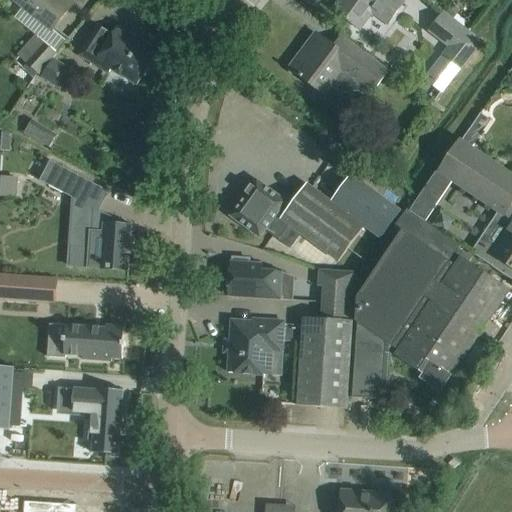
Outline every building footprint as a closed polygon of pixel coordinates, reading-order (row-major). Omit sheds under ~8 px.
[(67,0),(14,0),(33,15),(52,30),(61,20),(73,4),(67,0)] [(385,23),(401,1),(399,0),(342,0),(334,10),(346,18),(345,19),(348,21),(348,20),(359,29),(371,13),(385,23)] [(462,65),(482,39),(444,10),(427,32),(447,48),(441,55),(441,56),(426,76),(443,88),(461,64),(462,65)] [(137,86),(157,55),(131,39),(133,35),(118,26),(109,40),(95,31),(80,56),(109,74),(112,69),(137,86)] [(290,69),(311,85),(325,96),(332,86),(342,93),(365,89),(373,95),(388,71),(342,37),(341,38),(352,46),(345,56),(316,34),(290,69)] [(27,62),(39,73),(55,54),(43,44),(27,62)] [(41,78),(61,90),(73,69),(54,58),(41,78)] [(26,121),(20,136),(48,146),(54,131),(26,121)] [(472,126),(462,141),(473,148),(483,133),(472,126)] [(471,253),(511,279),(511,206),(511,205),(511,203),(511,174),(473,148),(462,141),(459,139),(437,172),(497,212),(471,253)] [(41,179),(40,181),(74,199),(79,202),(80,201),(78,200),(87,182),(109,193),(110,194),(111,193),(50,161),(50,162),(41,179)] [(401,212),(351,175),(331,202),(365,227),(380,239),(401,212)] [(0,177),(0,198),(13,199),(14,179),(0,177)] [(307,184),(290,207),(257,182),(253,188),(251,186),(245,194),(247,196),(233,215),(231,214),(228,218),(245,230),(246,228),(260,238),(265,232),(278,242),(290,226),(338,262),(365,227),(331,202),(307,184)] [(418,199),(409,212),(425,223),(436,208),(420,197),(418,199)] [(117,226),(118,222),(118,221),(99,211),(87,204),(86,205),(93,209),(90,247),(70,246),(69,266),(128,271),(129,271),(130,255),(132,255),(132,254),(130,254),(130,246),(132,246),(132,245),(130,244),(132,225),(131,225),(131,227),(117,226)] [(459,249),(461,246),(425,223),(409,212),(407,210),(360,273),(357,278),(349,398),(387,401),(391,353),(394,355),(463,252),(459,249)] [(0,222),(0,231),(21,232),(21,223),(0,222)] [(472,258),(463,252),(394,355),(423,374),(420,379),(441,393),(510,291),(469,263),(472,258)] [(233,257),(233,260),(230,260),(228,295),(281,298),(283,270),(262,268),(262,262),(249,261),(249,258),(233,257)] [(357,278),(360,273),(319,270),(318,286),(323,286),(321,320),(303,318),(302,326),(284,325),(284,322),(262,321),(262,323),(232,321),(229,373),(265,376),(267,352),(282,353),(283,341),(301,342),(297,406),(347,409),(348,398),(349,398),(357,278)] [(0,275),(0,299),(34,302),(36,278),(0,275)] [(67,324),(64,356),(83,357),(83,360),(111,362),(111,359),(122,360),(124,327),(104,326),(104,327),(67,324)] [(0,366),(0,429),(10,431),(10,426),(20,427),(22,401),(12,400),(14,368),(0,366)] [(59,388),(57,411),(94,414),(93,434),(91,453),(119,455),(121,436),(121,426),(124,391),(96,389),(96,390),(74,388),(74,390),(59,388)] [(340,511),(388,511),(389,495),(342,492),(340,511)] [(76,511),(77,505),(24,501),(23,511),(76,511)]
